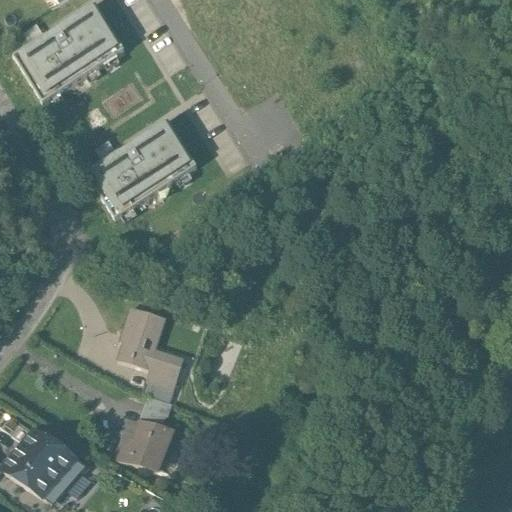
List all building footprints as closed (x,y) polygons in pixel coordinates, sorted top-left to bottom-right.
[(46,36),(12,57),(41,104),(124,54),(94,6),(60,27),(63,31),(48,40),(46,36)] [(118,153),(84,174),(114,222),(196,170),(166,123),(133,144),(135,148),(121,157),(118,153)] [(165,323),(132,312),(124,337),(131,339),(129,347),(125,346),(119,363),(150,374),(168,380),(174,362),(154,356),(165,323)] [(168,380),(150,374),(142,397),(150,400),(169,407),(177,383),(168,380)] [(169,407),(150,400),(142,426),(162,433),(166,419),(169,420),(173,409),(169,407)] [(162,433),(142,426),(132,454),(125,451),(118,471),(157,484),(173,436),(162,433)] [(60,511),(87,478),(34,438),(3,478),(1,481),(2,481),(42,511),(60,511)]
